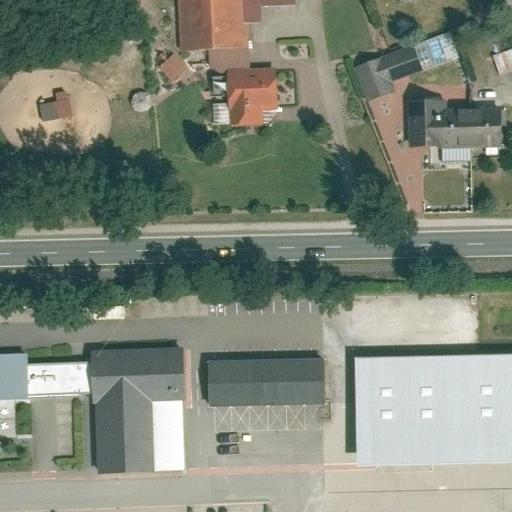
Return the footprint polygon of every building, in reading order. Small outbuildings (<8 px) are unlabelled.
[(218,0),(174,0),(176,58),(220,57),(218,0)] [(503,74),(511,71),(511,49),(496,55),(503,74)] [(283,73),(228,73),(228,123),(283,123),(283,73)] [(44,104),(48,122),(78,115),(74,97),(44,104)] [(408,102),(409,147),(502,145),(501,107),(447,109),(447,101),(408,102)] [(0,392),(89,389),(87,352),(44,354),(44,345),(0,346),(0,392)] [(192,351),(98,353),(100,475),(195,473),(192,351)] [(511,354),(368,358),(370,465),(511,462),(511,354)] [(338,362),(223,365),(224,410),(340,406),(338,362)]
